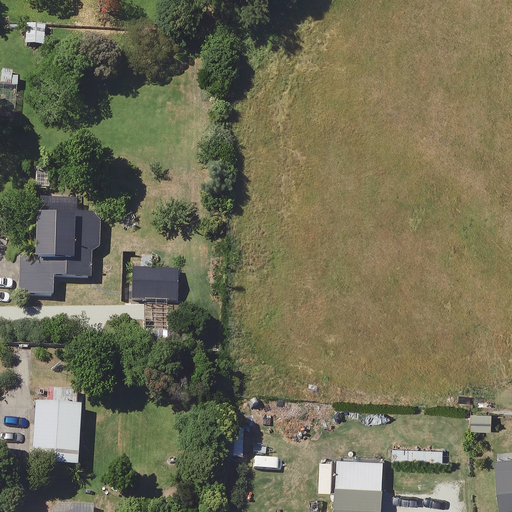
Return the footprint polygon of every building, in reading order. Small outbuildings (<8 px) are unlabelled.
[(36,178),(34,191),(52,195),(54,181),(36,178)] [(56,205),(55,223),(40,223),(38,262),(22,261),(20,299),(54,301),(55,283),(93,285),(95,257),(100,257),(101,222),(79,221),(79,206),(56,205)] [(143,249),(142,271),(134,271),(133,302),(148,303),(145,350),(174,351),(178,273),(163,272),(164,250),(143,249)] [(214,303),(196,296),(187,317),(204,325),(214,303)] [(83,414),(79,413),(79,404),(80,393),(49,391),(48,411),(38,411),(34,472),(80,475),(83,414)] [(244,434),(228,433),(226,463),(242,464),(244,434)] [(445,450),(395,449),(394,463),(445,464),(445,450)] [(511,460),(498,462),(503,511),(511,510),(511,460)] [(382,511),(384,464),(339,463),(337,511),(382,511)]
